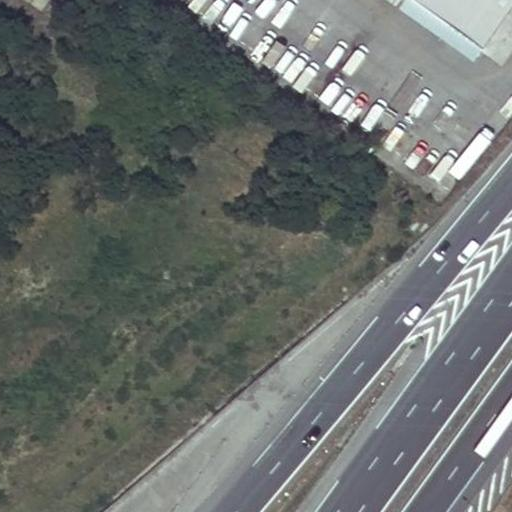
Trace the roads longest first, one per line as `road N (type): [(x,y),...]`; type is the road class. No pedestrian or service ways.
road 1 (motorway): [(511,181),(235,511)]
road 2 (motorway): [(511,284),(344,511)]
road 3 (unknown): [(511,111),(459,101),(306,0)]
road 4 (motorway): [(423,511),(511,389)]
